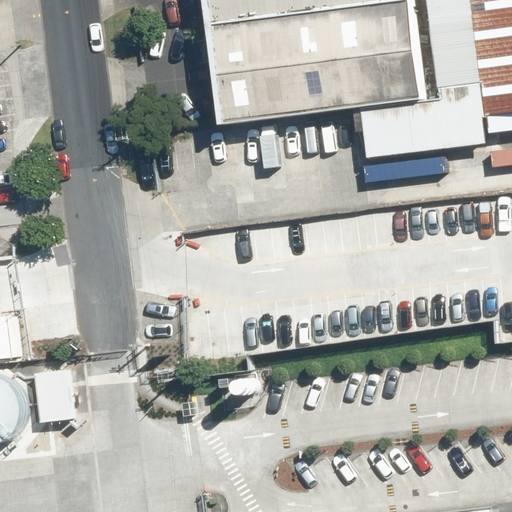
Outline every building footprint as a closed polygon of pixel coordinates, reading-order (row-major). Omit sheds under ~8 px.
[(199,0),(216,124),(420,98),(406,0),(199,0)] [(511,0),(425,0),(441,124),(511,115),(511,0)] [(511,244),(511,223),(496,226),(499,246),(511,244)] [(499,312),(488,230),(369,245),(380,327),(499,312)] [(306,281),(302,252),(238,261),(249,345),(332,334),(324,279),(306,281)] [(511,511),(511,493),(352,511),(511,511)]
